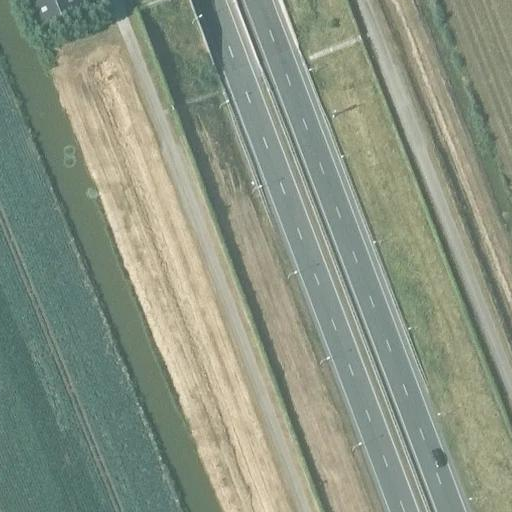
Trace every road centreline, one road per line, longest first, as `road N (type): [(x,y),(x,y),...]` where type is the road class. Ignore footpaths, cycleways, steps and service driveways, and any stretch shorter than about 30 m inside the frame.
road 1 (trunk): [(211,0),(404,511)]
road 2 (trunk): [(453,511),(262,0)]
